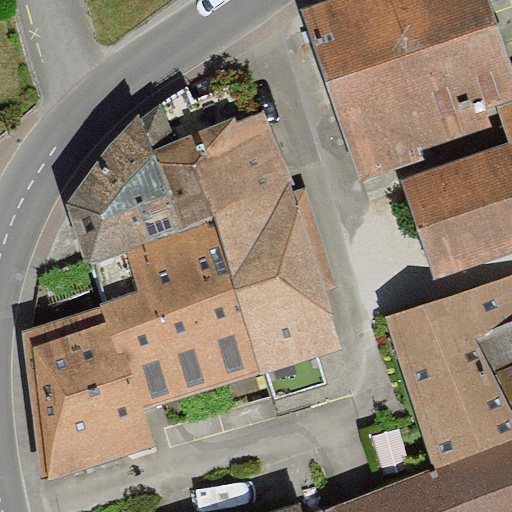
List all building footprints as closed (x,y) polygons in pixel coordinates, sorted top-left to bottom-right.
[(489,138),(452,0),(316,0),(269,14),(318,191),(489,138)] [(66,271),(278,204),(240,100),(230,64),(124,133),(53,207),(66,271)] [(511,252),(511,98),(485,106),(494,148),(380,185),(410,286),(511,252)] [(113,417),(324,349),(278,204),(66,271),(79,311),(113,417)] [(370,322),(408,447),(511,411),(511,344),(486,281),(370,322)] [(0,337),(0,350),(12,490),(128,454),(113,417),(79,311),(0,337)] [(511,511),(511,435),(309,510),(310,511),(511,511)]
